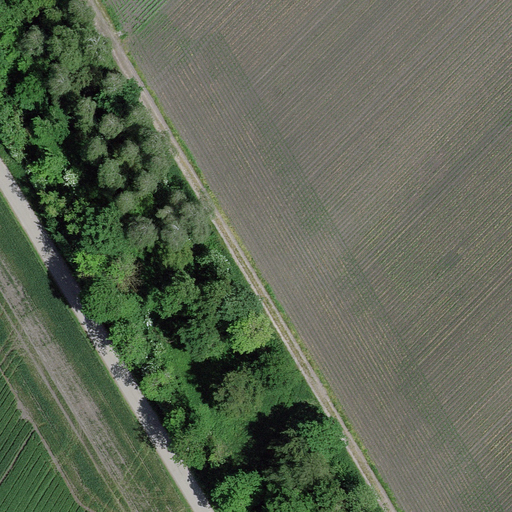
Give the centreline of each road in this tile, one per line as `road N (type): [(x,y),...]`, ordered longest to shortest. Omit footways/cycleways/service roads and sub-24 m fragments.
road 1 (track): [(85,0),(389,511)]
road 2 (track): [(0,170),(205,511)]
